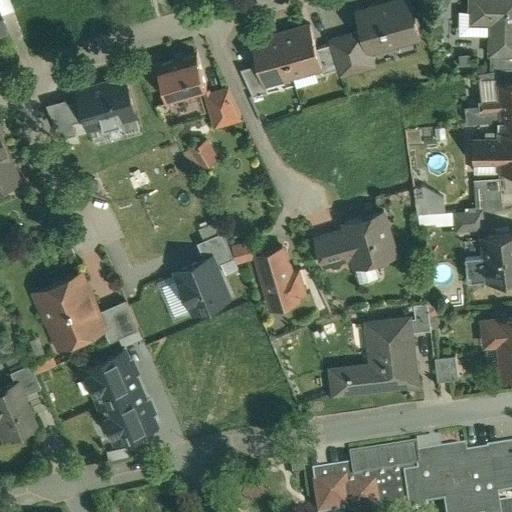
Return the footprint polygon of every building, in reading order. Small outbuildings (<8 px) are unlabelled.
[(409,0),(391,0),(358,10),(363,29),(369,48),(370,48),(419,34),(409,0)] [(511,0),(469,0),(469,11),(489,11),(488,52),(511,52),(511,0)] [(310,23),(281,31),(293,71),(320,63),(321,63),(317,46),(310,23)] [(363,29),(329,38),(330,42),(338,66),(341,72),(375,63),(370,48),(369,48),(363,29)] [(281,31),(252,39),(259,62),(264,80),(265,80),(293,71),(281,31)] [(330,42),(317,46),(321,63),(320,63),(322,70),(338,66),(330,42)] [(198,51),(158,62),(168,97),(177,95),(198,89),(208,86),(198,51)] [(511,54),(493,57),(494,68),(511,65),(511,54)] [(259,62),(241,67),(253,92),(268,88),(265,80),(264,80),(259,62)] [(511,65),(474,73),(474,76),(478,75),(480,95),(497,93),(496,79),(511,77),(511,65)] [(126,75),(78,88),(88,124),(103,120),(105,124),(122,119),(121,115),(136,111),(126,75)] [(511,77),(496,79),(497,93),(480,95),(478,95),(479,103),(479,109),(499,107),(500,118),(511,116),(511,77)] [(228,86),(209,92),(218,122),(242,115),(228,86)] [(198,89),(177,95),(183,118),(204,112),(198,89)] [(479,103),(464,105),(466,121),(498,118),(500,118),(499,107),(479,109),(479,103)] [(511,116),(500,118),(498,118),(498,129),(511,128),(511,116)] [(0,128),(0,185),(20,177),(0,128)] [(511,168),(511,128),(498,129),(498,137),(474,137),(474,159),(499,158),(499,169),(511,168)] [(207,136),(185,149),(196,167),(218,155),(207,136)] [(501,179),(475,181),(476,194),(502,192),(501,179)] [(446,209),(444,195),(424,183),(414,186),(419,212),(446,209)] [(502,192),(476,194),(477,209),(481,208),(503,206),(502,192)] [(436,225),(457,223),(455,211),(455,208),(446,209),(419,212),(420,222),(435,220),(436,225)] [(477,209),(455,211),(457,223),(457,227),(483,224),(481,208),(477,209)] [(383,209),(372,212),(371,214),(363,216),(361,215),(344,220),(346,227),(355,254),(357,262),(372,258),(380,262),(387,260),(391,252),(396,251),(383,209)] [(55,215),(45,212),(42,224),(52,227),(55,215)] [(207,236),(224,227),(219,217),(202,226),(207,236)] [(346,227),(316,236),(324,264),(355,254),(346,227)] [(233,255),(222,230),(199,240),(206,257),(212,254),(215,262),(233,255)] [(511,230),(482,234),(486,278),(511,275),(511,230)] [(253,239),(234,245),(238,259),(257,254),(257,253),(253,239)] [(282,245),(257,253),(257,254),(272,305),(298,298),(297,293),(305,291),(299,268),(290,271),(282,245)] [(206,257),(177,269),(194,309),(229,294),(215,262),(212,254),(206,257)] [(81,269),(37,289),(60,344),(104,325),(105,324),(99,311),(81,269)] [(441,311),(438,291),(427,293),(428,301),(429,313),(441,311)] [(127,299),(99,311),(105,324),(104,325),(110,339),(139,327),(127,299)] [(428,301),(414,302),(417,329),(431,328),(429,313),(428,301)] [(511,315),(484,318),(486,341),(500,340),(503,370),(511,369),(511,315)] [(409,317),(372,321),(377,362),(332,368),(335,390),(417,380),(409,317)] [(124,348),(85,365),(101,402),(140,385),(134,372),(136,371),(131,359),(129,359),(124,348)] [(455,353),(435,355),(438,379),(458,377),(455,353)] [(18,378),(24,393),(42,385),(31,361),(12,370),(16,379),(18,378)] [(0,429),(3,436),(37,422),(24,393),(18,378),(16,379),(0,386),(0,429)] [(140,385),(101,402),(117,439),(156,422),(151,411),(153,410),(148,398),(146,399),(140,385)] [(489,453),(466,456),(465,448),(441,452),(440,444),(427,446),(428,454),(416,456),(418,466),(356,475),(354,465),(313,471),(315,484),(313,484),(317,511),(411,511),(412,511),(426,509),(425,501),(438,499),(437,498),(445,496),(446,511),(466,511),(470,511),(511,511),(511,503),(499,506),(496,488),(503,487),(504,491),(511,489),(511,447),(489,451),(489,453)]
